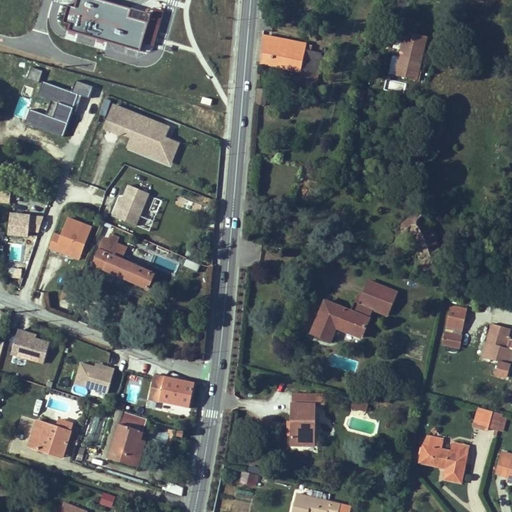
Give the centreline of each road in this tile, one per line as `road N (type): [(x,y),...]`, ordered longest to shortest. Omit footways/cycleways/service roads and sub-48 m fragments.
road 1 (primary): [(217,376),(251,0)]
road 2 (unclassified): [(0,297),(217,376)]
road 3 (primary): [(194,511),(217,376)]
